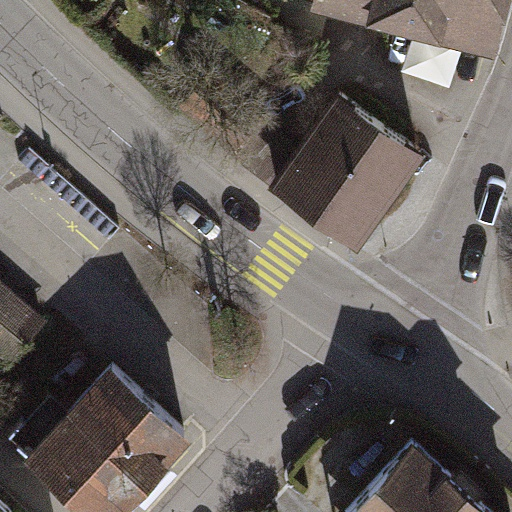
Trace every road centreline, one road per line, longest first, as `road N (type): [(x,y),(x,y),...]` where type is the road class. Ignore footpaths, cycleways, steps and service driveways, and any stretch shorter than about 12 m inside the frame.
road 1 (tertiary): [(0,25),(190,198),(367,319)]
road 2 (tertiary): [(410,349),(511,99)]
road 3 (residential): [(367,319),(197,511)]
road 4 (tertiary): [(410,349),(511,429)]
